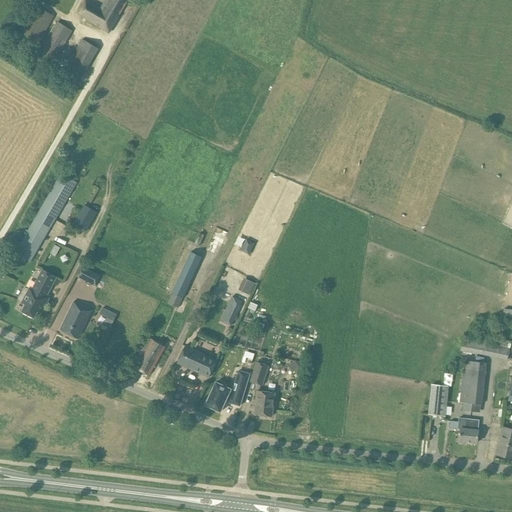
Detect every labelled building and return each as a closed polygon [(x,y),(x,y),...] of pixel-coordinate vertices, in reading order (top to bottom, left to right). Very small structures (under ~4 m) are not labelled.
[(127,2),(124,0),(108,0),(103,10),(86,0),(78,14),(109,33),(127,2)] [(38,7),(17,42),(33,51),(54,16),(38,7)] [(72,31),(58,22),(36,59),(50,68),(72,31)] [(98,49),(82,39),(61,74),(77,84),(98,49)] [(77,183),(61,174),(15,253),(31,262),(66,201),(69,203),(71,199),(68,197),(77,183)] [(97,213),(84,205),(73,224),(86,232),(97,213)] [(202,244),(204,235),(198,233),(196,243),(202,244)] [(207,249),(219,252),(222,242),(210,239),(207,249)] [(242,248),(250,252),(254,244),(246,240),(242,248)] [(101,276),(82,266),(76,277),(95,287),(101,276)] [(56,278),(42,270),(32,290),(29,288),(28,290),(25,288),(19,299),(23,301),(22,303),(25,304),(22,311),(34,318),(38,311),(41,313),(49,299),(46,297),(56,278)] [(255,283),(244,278),(238,290),(249,295),(255,283)] [(182,300),(189,285),(178,280),(171,295),(172,296),(168,304),(178,308),(182,300)] [(242,301),(232,296),(220,321),(231,326),(234,320),(235,321),(237,317),(236,316),(242,301)] [(92,311),(73,301),(59,330),(78,340),(92,311)] [(112,313),(102,308),(99,314),(109,319),(112,313)] [(165,347),(149,339),(139,357),(136,355),(131,365),(149,376),(165,347)] [(511,342),(495,339),(494,345),(462,339),(460,351),(507,360),(511,342)] [(217,361),(185,346),(177,363),(209,378),(217,361)] [(301,363),(295,361),(287,365),(292,373),(299,368),(301,363)] [(486,363),(463,361),(459,403),(463,403),(462,411),(480,413),(480,405),(482,405),(486,363)] [(269,366),(256,362),(250,382),(262,386),(269,366)] [(216,382),(205,405),(220,412),(226,400),(229,402),(240,406),(240,405),(241,405),(250,375),(249,375),(249,374),(239,371),(232,392),(230,391),(230,390),(231,389),(216,382)] [(447,386),(431,385),(429,415),(445,416),(447,386)] [(274,393),(257,391),(255,415),(272,417),(274,393)] [(450,421),(450,427),(460,429),(459,441),(477,443),(478,431),(479,420),(459,418),(458,422),(450,421)] [(511,429),(503,428),(496,455),(511,458),(511,429)]
